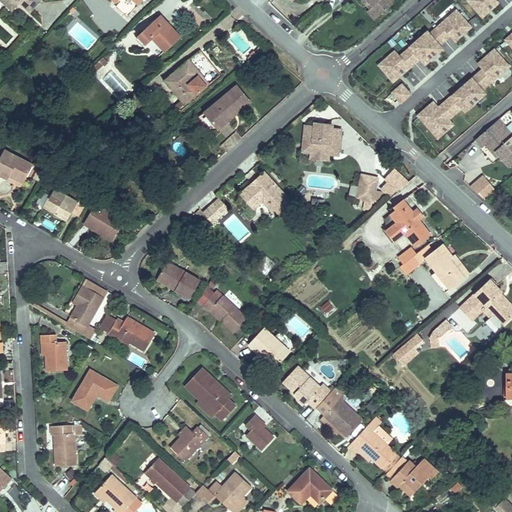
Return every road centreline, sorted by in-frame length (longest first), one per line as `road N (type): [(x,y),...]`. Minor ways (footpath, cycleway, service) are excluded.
road 1 (residential): [(323,75),(192,191),(118,277)]
road 2 (residential): [(34,238),(21,282),(31,459),(40,486),(67,511)]
road 3 (residential): [(511,248),(323,75)]
road 4 (residential): [(375,502),(200,333)]
